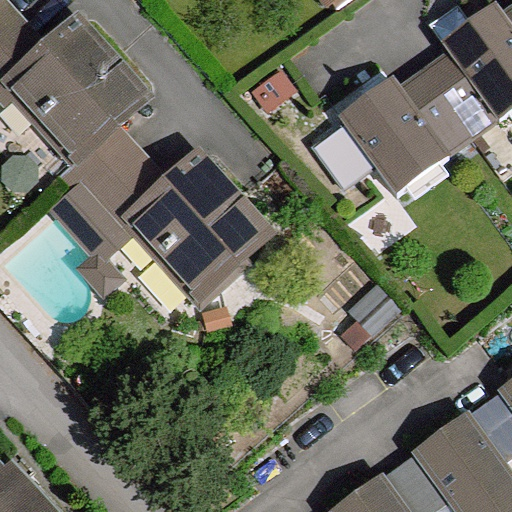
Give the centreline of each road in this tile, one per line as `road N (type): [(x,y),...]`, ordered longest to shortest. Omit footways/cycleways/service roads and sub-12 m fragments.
road 1 (motorway): [(428,0),(258,257),(108,511)]
road 2 (residential): [(146,511),(0,351)]
